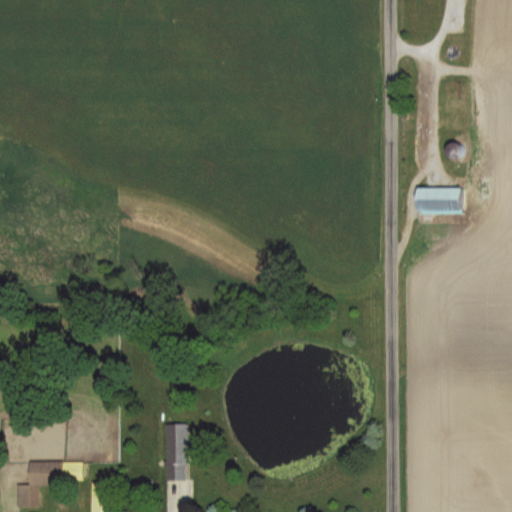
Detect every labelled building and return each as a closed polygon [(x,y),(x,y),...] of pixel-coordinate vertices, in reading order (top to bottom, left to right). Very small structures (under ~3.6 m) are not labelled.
[(443,82),(443,131),(467,131),(467,82),(443,82)] [(462,212),(462,187),(413,187),(413,212),(462,212)] [(187,423),(163,423),(163,480),(187,480),(187,423)] [(36,484),(80,484),(80,461),(25,462),(25,485),(14,485),(14,508),(36,508),(36,484)] [(87,511),(109,511),(110,482),(88,482),(87,511)]
